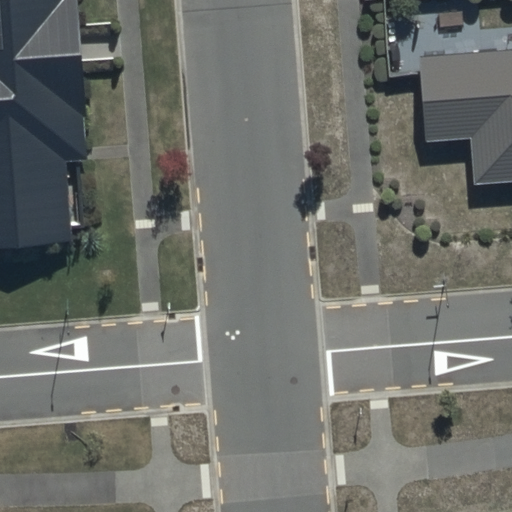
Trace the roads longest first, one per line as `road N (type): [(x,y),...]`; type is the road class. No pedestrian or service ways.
road 1 (residential): [(266,356),(238,0)]
road 2 (residential): [(266,356),(0,376)]
road 3 (residential): [(511,337),(266,356)]
road 4 (residential): [(277,511),(266,356)]
